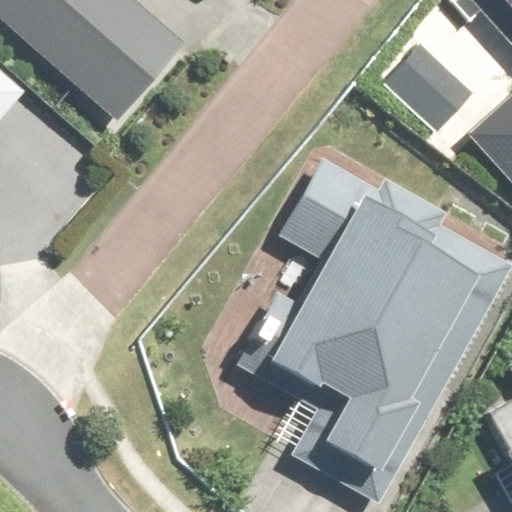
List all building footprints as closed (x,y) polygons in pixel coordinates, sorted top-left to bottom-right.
[(0,0),(0,13),(121,119),(188,43),(138,0),(0,0)] [(511,0),(500,0),(511,13),(511,100),(476,132),(511,175),(511,0)] [(0,108),(19,87),(0,70),(0,108)] [(61,125),(28,124),(27,204),(60,204),(61,125)] [(305,407),(282,449),(381,503),(511,264),(441,225),(447,213),(383,178),(376,190),(319,159),(277,236),(329,264),(264,385),(305,407)] [(511,401),(487,415),(511,463),(511,401)]
